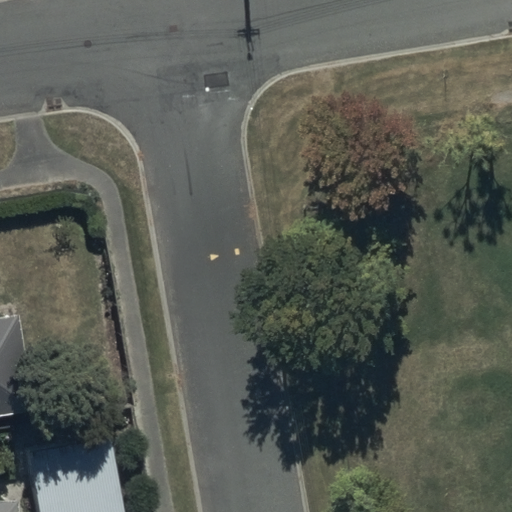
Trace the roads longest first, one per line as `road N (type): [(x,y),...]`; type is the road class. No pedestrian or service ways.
road 1 (residential): [(160,32),(245,511)]
road 2 (residential): [(160,32),(359,0)]
